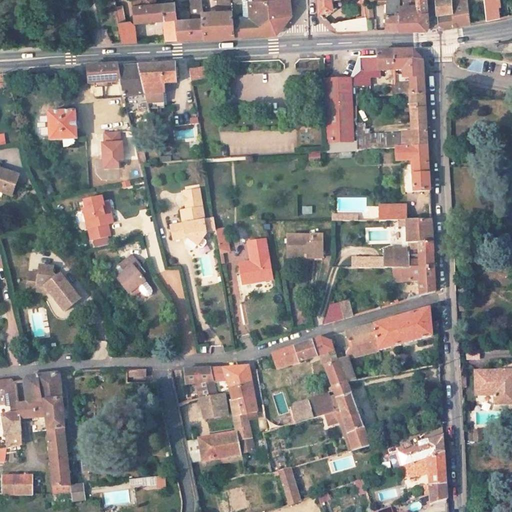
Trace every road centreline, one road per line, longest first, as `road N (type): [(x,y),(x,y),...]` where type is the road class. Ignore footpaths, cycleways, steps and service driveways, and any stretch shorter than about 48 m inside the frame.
road 1 (residential): [(159,361),(237,356),(451,288)]
road 2 (secondary): [(0,60),(287,45)]
road 3 (unclassified): [(462,511),(451,288)]
road 4 (unclassified): [(451,288),(441,75)]
road 5 (residential): [(0,372),(159,361)]
road 6 (residential): [(159,361),(188,511)]
road 7 (secondary): [(305,44),(432,38)]
